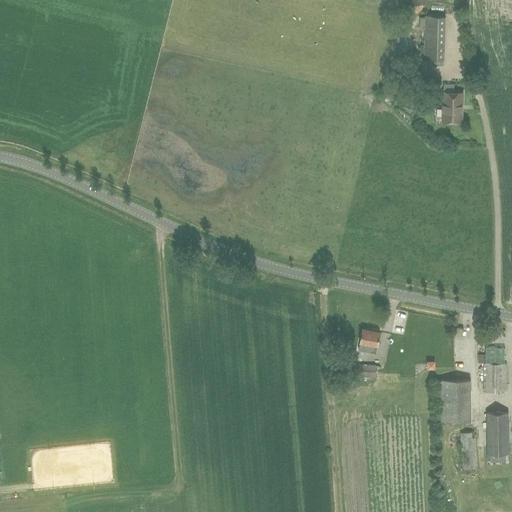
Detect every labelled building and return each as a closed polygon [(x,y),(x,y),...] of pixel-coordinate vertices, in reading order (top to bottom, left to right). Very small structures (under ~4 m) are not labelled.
[(444,59),(445,16),(425,16),(425,17),(420,17),(419,29),(425,29),(424,44),(421,44),(420,51),(424,52),(424,58),(444,59)] [(462,122),(463,92),(443,91),(442,121),(462,122)] [(461,337),(463,328),(457,327),(455,335),(461,337)] [(372,330),(362,328),(360,342),(358,350),(376,353),(377,345),(380,332),(378,331),(378,330),(372,328),(372,330)] [(376,377),(376,372),(381,372),(381,365),(376,365),(376,364),(362,364),(362,359),(356,358),(356,376),(376,377)] [(506,363),(485,363),(479,363),(479,371),(485,371),(485,391),(506,391),(506,363)] [(443,419),(472,418),(470,372),(441,374),(443,419)] [(487,453),(509,453),(508,412),(486,412),(487,453)] [(463,468),(477,467),(475,432),(460,433),(463,468)]
